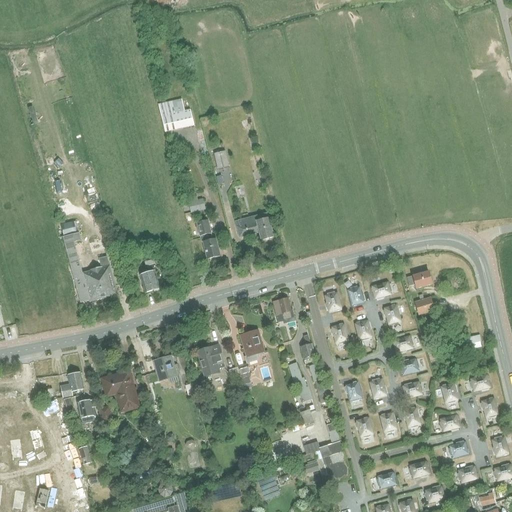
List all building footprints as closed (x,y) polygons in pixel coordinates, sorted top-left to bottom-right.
[(158,105),(165,133),(194,126),(190,111),(184,112),(182,100),(158,105)] [(213,154),(217,170),(229,167),(225,151),(213,154)] [(196,197),(187,199),(190,213),(192,213),(205,209),(203,200),(197,201),(196,197)] [(268,214),(236,222),(237,227),(240,238),(259,233),(261,241),(274,238),(269,219),(268,214)] [(210,234),(211,234),(208,220),(197,223),(202,243),(203,243),(208,260),(220,257),(216,239),(212,240),(210,234)] [(61,225),(63,236),(65,245),(71,265),(81,303),(89,301),(90,303),(118,295),(110,266),(109,266),(107,257),(99,259),(101,268),(89,272),(89,273),(82,275),(79,262),(73,243),(75,242),(81,240),(78,232),(76,233),(74,222),(61,225)] [(148,274),(140,276),(146,293),(154,291),(154,292),(159,291),(159,289),(160,289),(153,265),(155,264),(153,257),(143,259),(148,274)] [(415,285),(416,289),(432,284),(428,272),(407,278),(409,286),(415,285)] [(392,295),(388,282),(371,286),(374,300),(392,295)] [(360,287),(347,290),(351,306),(364,303),(360,287)] [(337,292),(323,296),(328,313),(342,309),(337,292)] [(282,322),(283,325),(295,321),(293,310),(291,310),(288,298),(278,301),(278,302),(273,303),(277,316),(276,316),(277,324),(282,322)] [(415,303),(419,316),(435,311),(431,298),(415,303)] [(397,305),(383,309),(388,326),(401,322),(397,305)] [(367,320),(354,324),(358,341),(372,337),(367,320)] [(344,324),(330,327),(335,344),(349,341),(344,324)] [(258,331),(241,336),(247,357),(245,357),(247,363),(257,360),(259,359),(259,358),(258,356),(264,354),(258,331)] [(410,336),(392,341),(396,354),(413,349),(410,336)] [(306,345),(300,347),(303,359),(304,359),(304,361),(308,360),(308,358),(315,356),(311,344),(310,344),(306,345)] [(219,346),(198,352),(202,368),(205,378),(219,374),(220,373),(219,369),(225,367),(224,362),(219,346)] [(154,362),(160,381),(177,376),(171,357),(154,362)] [(415,359),(399,363),(403,376),(419,372),(415,359)] [(295,384),(302,403),(312,400),(307,385),(306,385),(304,378),(302,379),(299,370),(296,363),(288,366),(294,385),(295,384)] [(322,380),(317,364),(309,367),(314,382),(321,404),(329,402),(323,379),(322,380)] [(248,365),(238,368),(241,378),(251,375),(248,365)] [(241,378),(238,368),(229,370),(232,381),(241,378)] [(118,392),(123,411),(137,407),(128,373),(104,380),(108,395),(111,394),(110,394),(118,392)] [(68,376),(70,385),(60,387),(63,398),(73,396),(72,392),(84,390),(80,374),(68,376)] [(487,375),(469,379),(473,393),(490,388),(487,375)] [(245,389),(251,387),(250,383),(249,378),(250,377),(250,376),(241,379),(245,389)] [(238,391),(245,389),(241,379),(235,380),(238,391)] [(382,379),(368,383),(373,400),(387,396),(382,379)] [(357,382),(345,386),(349,402),(361,398),(357,382)] [(419,382),(402,386),(405,400),(423,396),(419,382)] [(454,383),(440,387),(444,404),(458,401),(454,383)] [(185,385),(188,396),(194,395),(191,384),(185,385)] [(18,394),(8,394),(8,412),(18,412),(18,394)] [(146,396),(149,408),(155,406),(152,394),(146,396)] [(494,398),(480,402),(485,419),(499,415),(494,398)] [(74,410),(70,399),(64,401),(67,412),(74,410)] [(91,401),(78,404),(82,425),(95,422),(95,420),(97,420),(95,408),(94,402),(91,402),(91,401)] [(100,411),(103,423),(112,420),(109,408),(100,411)] [(416,408),(402,411),(407,429),(421,425),(416,408)] [(309,410),(300,413),(304,423),(306,428),(314,425),(309,410)] [(393,413),(379,417),(383,434),(397,430),(393,413)] [(457,415),(439,419),(443,433),(460,428),(457,415)] [(369,418),(355,421),(360,439),(374,435),(369,418)] [(341,442),(335,423),(326,426),(332,445),(319,448),(318,443),(304,447),(306,455),(315,452),(324,486),(352,479),(347,460),(341,442)] [(39,428),(29,431),(34,448),(43,446),(39,428)] [(20,431),(11,432),(13,450),(23,449),(20,431)] [(504,437),(491,440),(495,457),(509,454),(504,437)] [(465,442),(449,446),(452,459),(468,455),(465,442)] [(79,450),(84,465),(91,463),(87,448),(79,450)] [(303,466),(305,475),(319,471),(316,460),(307,463),(307,465),(303,466)] [(426,461),(408,466),(412,480),(430,475),(426,461)] [(511,469),(511,464),(493,469),(497,483),(511,478),(511,469)] [(474,466),(457,471),(461,484),(478,480),(474,466)] [(393,473),(377,477),(380,489),(396,485),(393,473)] [(157,489),(159,495),(164,498),(170,497),(173,491),(171,485),(166,483),(160,484),(157,489)] [(442,486),(424,491),(428,504),(445,500),(442,486)] [(17,489),(13,507),(23,509),(27,491),(17,489)] [(40,489),(34,506),(43,510),(49,493),(40,489)] [(470,502),(473,511),(497,511),(495,508),(482,511),(481,507),(478,508),(477,505),(482,504),(483,506),(494,503),(492,493),(490,494),(490,495),(482,497),(481,494),(478,495),(477,493),(468,495),(470,502)] [(415,511),(412,499),(399,503),(401,511),(415,511)] [(465,511),(473,511),(470,502),(463,504),(465,511)]
